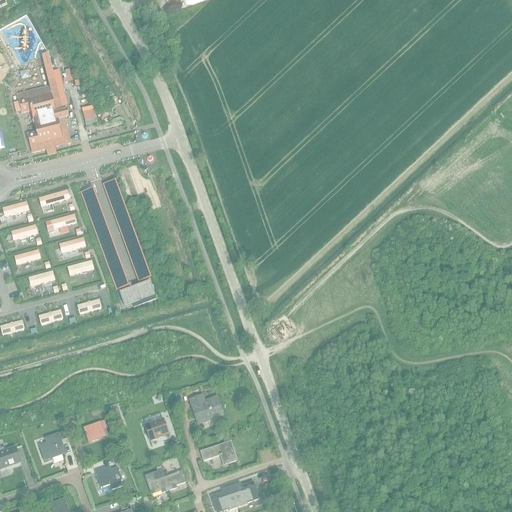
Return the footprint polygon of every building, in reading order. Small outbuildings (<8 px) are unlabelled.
[(51,148),(72,143),(65,116),(70,115),(68,106),(63,107),(50,50),(42,52),(50,84),(17,92),(19,100),(14,101),(17,113),(19,112),(22,111),(22,113),(25,112),(31,111),(35,128),(36,133),(27,135),(32,153),(51,148)] [(91,104),(85,93),(81,95),(86,106),(82,107),(87,125),(99,122),(94,104),(91,104)] [(70,200),(68,190),(38,198),(41,208),(70,200)] [(29,212),(26,202),(2,208),(5,218),(29,212)] [(77,224),(74,215),(50,222),(52,231),(77,224)] [(11,232),(13,242),(37,235),(35,225),(11,232)] [(59,245),(61,254),(86,248),(83,238),(59,245)] [(41,259),(38,250),(14,257),(17,266),(41,259)] [(94,270),(92,261),(67,268),(70,277),(94,270)] [(52,272),(28,278),(30,287),(55,281),(52,272)] [(150,282),(119,293),(124,306),(154,295),(150,282)] [(77,306),(79,315),(101,309),(99,300),(77,306)] [(61,310),(38,316),(41,325),(63,319),(61,310)] [(24,329),(22,321),(0,326),(0,328),(2,336),(24,329)] [(189,400),(192,407),(191,408),(194,416),(201,413),(204,422),(223,415),(217,398),(205,403),(202,395),(189,400)] [(163,420),(144,426),(150,441),(168,435),(163,420)] [(89,443),(105,437),(100,423),(84,429),(89,443)] [(44,461),(65,454),(58,435),(45,439),(46,443),(39,446),(44,461)] [(245,441),(232,446),(229,440),(213,445),(216,452),(224,449),(229,462),(235,460),(237,465),(245,462),(243,457),(250,455),(245,441)] [(4,447),(0,448),(0,469),(20,462),(15,449),(19,447),(18,444),(12,446),(13,449),(6,452),(4,447)] [(112,490),(122,486),(120,481),(116,482),(110,467),(95,473),(101,488),(110,485),(112,490)] [(145,477),(148,485),(152,495),(162,492),(163,494),(170,491),(165,479),(162,471),(145,477)] [(165,479),(170,491),(176,489),(176,487),(186,483),(182,473),(165,479)] [(235,489),(236,495),(233,496),(238,509),(247,506),(247,505),(259,501),(254,487),(249,489),(247,485),(235,489)] [(238,509),(233,496),(230,497),(228,492),(210,498),(215,511),(226,511),(229,511),(230,511),(238,509)] [(68,511),(64,499),(49,504),(52,511),(68,511)]
